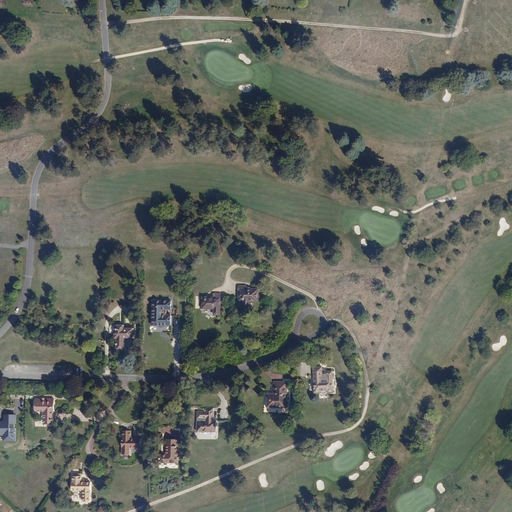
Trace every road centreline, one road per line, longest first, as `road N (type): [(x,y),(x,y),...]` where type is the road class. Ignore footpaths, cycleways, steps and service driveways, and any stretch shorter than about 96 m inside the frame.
road 1 (track): [(104,25),(271,21),(447,37),(459,32),(467,0)]
road 2 (track): [(131,511),(357,424),(367,401),(359,346),(345,324),(323,321)]
road 3 (residential): [(102,0),(105,101),(98,118),(37,173),(24,303),(0,333)]
road 4 (residential): [(294,345),(219,375),(0,375)]
